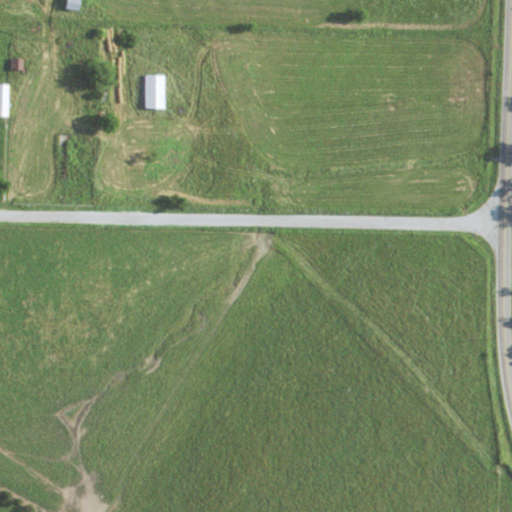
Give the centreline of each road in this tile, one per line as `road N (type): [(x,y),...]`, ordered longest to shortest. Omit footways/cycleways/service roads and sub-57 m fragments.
road 1 (residential): [(0,219),(505,224)]
road 2 (secondary): [(511,401),(503,327),(511,17)]
